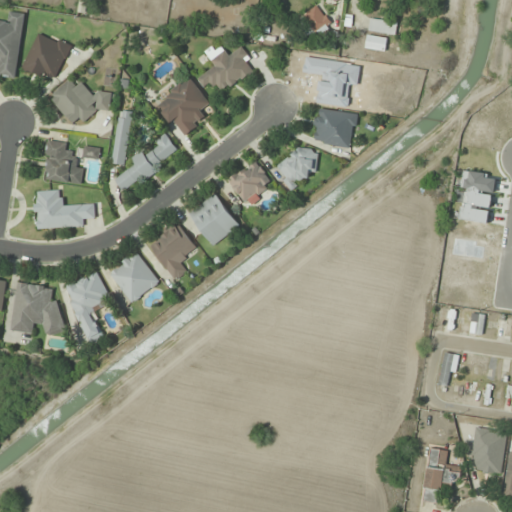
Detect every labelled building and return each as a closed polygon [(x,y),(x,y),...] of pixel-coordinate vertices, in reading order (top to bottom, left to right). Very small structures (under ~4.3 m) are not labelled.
[(304,17),(324,37),(336,26),(315,6),(304,17)] [(0,20),(0,76),(17,79),(25,13),(12,12),(10,22),(0,20)] [(398,23),(371,18),(369,30),(396,35),(398,23)] [(45,78),(47,72),(59,77),(72,44),(39,30),(23,69),(45,78)] [(388,38),(369,35),(366,48),(386,52),(388,38)] [(256,69),(241,49),(231,56),(226,50),(211,61),(216,67),(199,79),(207,89),(215,83),(223,93),(256,69)] [(182,138),(208,119),(201,109),(210,103),(191,76),(156,102),(182,138)] [(86,123),(115,101),(105,88),(94,97),(83,81),(75,87),(70,80),(50,96),(71,124),(81,117),(86,123)] [(352,148),(358,114),(319,107),(312,141),(352,148)] [(126,165),(133,112),(120,110),(113,163),(126,165)] [(125,192),(180,152),(167,133),(156,141),(159,145),(114,177),(125,192)] [(83,184),(85,165),(76,164),(77,152),(67,151),(67,142),(49,140),(45,180),(83,184)] [(314,148),(278,159),(287,185),(322,174),(314,148)] [(228,180),(246,204),(273,184),(256,160),(228,180)] [(86,227),(86,218),(96,217),(96,205),(64,206),(63,190),(35,191),(37,229),(86,227)] [(240,226),(217,193),(188,213),(213,246),(240,226)] [(174,281),(188,271),(182,262),(198,251),(179,222),(149,242),(174,281)] [(161,283),(138,251),(109,272),(132,304),(161,283)] [(110,300),(99,272),(65,285),(88,344),(105,337),(93,307),(110,300)] [(12,331),(34,333),(34,324),(47,325),(46,332),(60,334),(64,301),(52,300),(53,286),(17,282),(12,331)] [(443,330),(459,330),(459,311),(443,311),(443,330)] [(511,316),(498,316),(498,337),(511,337),(511,316)] [(508,431),(476,427),(471,471),(503,474),(508,431)] [(449,450),(431,448),(424,501),(438,503),(440,490),(452,492),(454,482),(460,483),(462,468),(447,466),(449,450)]
